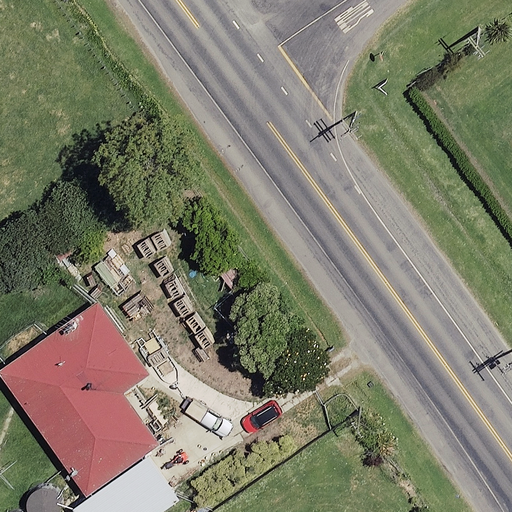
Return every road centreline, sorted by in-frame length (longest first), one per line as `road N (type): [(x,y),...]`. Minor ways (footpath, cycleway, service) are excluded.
road 1 (secondary): [(235,79),(511,465)]
road 2 (unclassified): [(235,79),(350,0)]
